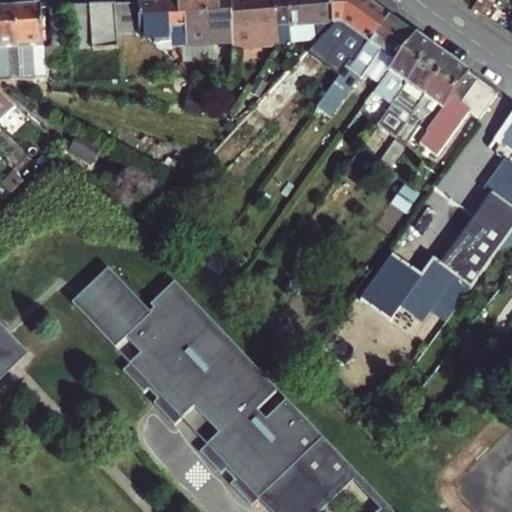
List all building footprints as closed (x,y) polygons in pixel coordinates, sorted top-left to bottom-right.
[(253,0),(239,1),(232,2),(233,34),(278,30),(276,0),(253,0)] [(332,26),(330,0),(276,0),(278,30),(332,26)] [(370,45),(372,47),(391,21),(361,0),(330,0),(332,26),(332,28),(316,45),(333,60),(339,65),(348,71),(351,73),(370,45)] [(208,3),(209,17),(219,17),(220,46),(234,45),(233,34),(232,2),(208,3)] [(208,3),(186,4),(188,30),(189,47),(220,46),(219,17),(209,17),(208,3)] [(186,4),(167,5),(169,31),(188,30),(186,4)] [(167,5),(139,6),(140,32),(153,43),(170,43),(169,31),(167,5)] [(140,32),(139,6),(114,7),(116,51),(141,49),(140,32)] [(116,51),(114,7),(90,8),(91,48),(92,53),(116,51)] [(91,48),(90,8),(71,9),(73,49),(91,48)] [(68,48),(65,9),(46,10),(49,49),(68,48)] [(46,80),(41,10),(17,11),(19,50),(20,82),(41,81),(46,80)] [(19,50),(17,11),(0,12),(0,82),(10,82),(8,51),(19,50)] [(360,70),(365,74),(381,85),(396,65),(416,38),(391,21),(372,47),(370,45),(351,73),(355,76),(360,70)] [(394,105),(433,50),(416,38),(396,65),(381,85),(374,95),(392,108),(394,105)] [(316,45),(312,49),(294,68),(242,124),(214,154),(213,155),(229,170),(333,60),(316,45)] [(307,45),(302,50),(300,49),(287,63),(294,68),(312,49),(307,45)] [(411,119),(451,63),(433,50),(394,105),(392,108),(377,129),(395,142),(400,134),(411,119)] [(481,119),(498,95),(451,63),(411,119),(421,126),(411,141),(419,148),(426,137),(444,150),(471,112),(481,119)] [(0,122),(16,107),(0,93),(0,122)] [(511,117),(489,151),(511,166),(511,171),(443,270),(456,279),(471,290),(505,243),(511,233),(511,117)] [(59,145),(48,133),(38,144),(48,155),(59,145)] [(363,302),(391,323),(400,310),(423,326),(456,279),(443,270),(434,263),(423,278),(394,258),(363,302)] [(155,315),(113,270),(77,305),(119,350),(130,340),(145,355),(126,373),(148,395),(152,391),(161,401),(157,405),(178,428),(198,409),(222,436),(203,454),(224,477),(228,472),(238,482),(233,487),(254,509),(263,501),(272,511),(331,511),(346,499),(350,495),(353,489),(354,483),(353,477),(350,470),(338,454),(304,434),(311,428),(290,406),(271,424),(261,414),(280,396),(178,286),(155,308),(159,311),(155,315)] [(0,384),(30,356),(0,323),(0,384)]
